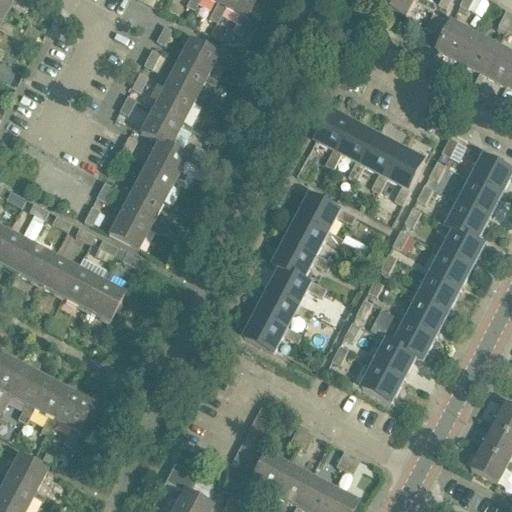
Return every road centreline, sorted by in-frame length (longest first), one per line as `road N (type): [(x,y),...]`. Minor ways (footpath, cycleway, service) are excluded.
road 1 (residential): [(82,144),(52,128),(102,26),(53,0)]
road 2 (tertiary): [(511,298),(419,472)]
road 3 (residential): [(419,472),(250,382)]
road 4 (residential): [(511,138),(370,64)]
